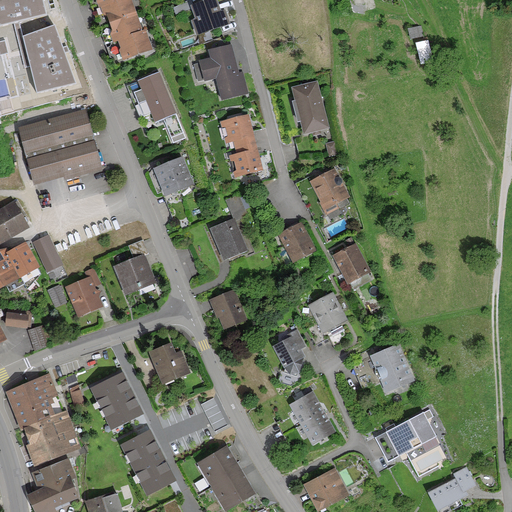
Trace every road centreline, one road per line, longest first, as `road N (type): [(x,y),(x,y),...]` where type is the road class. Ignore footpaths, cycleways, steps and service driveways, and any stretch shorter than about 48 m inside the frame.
road 1 (track): [(503,482),(492,297),(511,97)]
road 2 (residential): [(65,0),(187,308)]
road 3 (residential): [(187,308),(258,461),(292,511)]
road 4 (residential): [(0,377),(187,308)]
